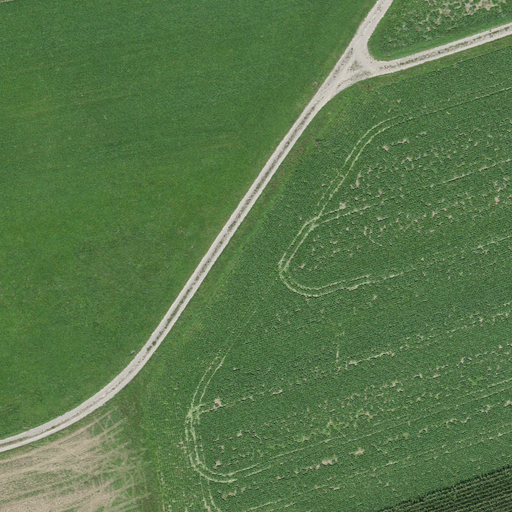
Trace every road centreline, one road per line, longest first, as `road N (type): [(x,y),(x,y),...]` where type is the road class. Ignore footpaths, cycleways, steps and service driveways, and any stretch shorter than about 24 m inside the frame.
road 1 (track): [(387,0),(117,387),(59,425),(0,446)]
road 2 (track): [(345,63),(379,70),(511,24)]
road 3 (track): [(117,387),(143,511)]
